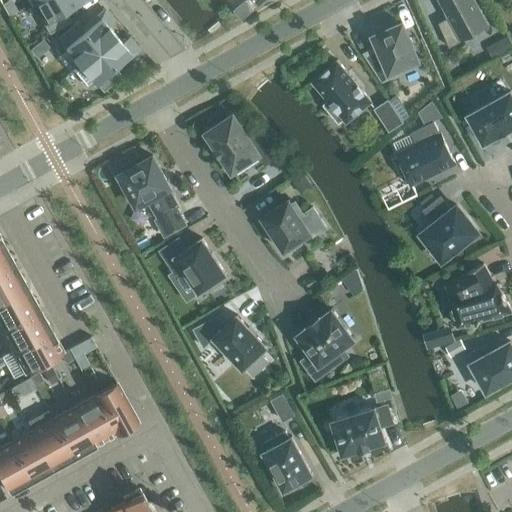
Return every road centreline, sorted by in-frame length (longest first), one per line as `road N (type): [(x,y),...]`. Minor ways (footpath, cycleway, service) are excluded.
road 1 (residential): [(155,105),(287,301)]
road 2 (residential): [(155,105),(0,187)]
road 3 (residential): [(341,0),(192,82)]
road 4 (residential): [(161,432),(19,511)]
road 5 (residential): [(0,187),(65,306)]
